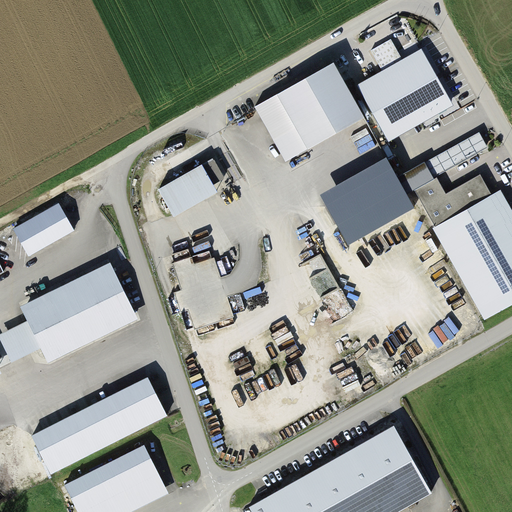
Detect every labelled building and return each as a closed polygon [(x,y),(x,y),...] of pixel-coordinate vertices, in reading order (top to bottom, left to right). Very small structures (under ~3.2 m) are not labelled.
[(451,102),(423,52),(359,88),(387,138),(451,102)] [(333,62),(254,107),(273,140),(294,127),(307,150),(364,118),(333,62)] [(424,162),(433,178),(488,148),(479,132),(424,162)] [(201,165),(158,189),(174,216),(217,191),(213,185),(224,179),(214,161),(203,167),(201,165)] [(424,162),(397,178),(407,195),(415,190),(434,180),(433,178),(424,162)] [(325,204),(348,245),(414,208),(407,195),(397,178),(391,167),(325,204)] [(415,190),(436,228),(491,197),(493,196),(480,174),(446,194),(437,178),(434,180),(415,190)] [(511,233),(491,197),(436,228),(485,317),(511,302),(511,233)] [(75,231),(59,204),(13,229),(28,257),(75,231)] [(136,316),(113,268),(81,284),(78,278),(52,291),(55,296),(22,312),(27,321),(34,337),(28,340),(32,347),(38,344),(40,349),(46,360),(136,316)] [(28,340),(34,337),(27,321),(0,334),(0,339),(11,363),(40,349),(38,344),(32,347),(28,340)] [(167,415),(148,377),(32,436),(51,473),(167,415)] [(250,511),(398,511),(432,493),(393,426),(248,508),(250,511)] [(117,511),(166,488),(147,449),(67,489),(78,511),(117,511)]
